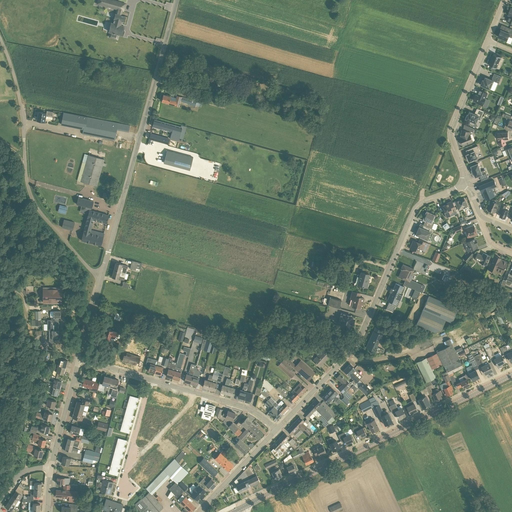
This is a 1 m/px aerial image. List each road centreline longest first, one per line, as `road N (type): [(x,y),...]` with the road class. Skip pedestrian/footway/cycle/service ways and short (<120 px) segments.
road 1 (secondary): [(235,511),(511,372)]
road 2 (unclassified): [(101,277),(176,0)]
road 3 (residential): [(274,429),(349,350),(419,203)]
road 4 (unclassified): [(101,277),(27,190),(21,119),(0,42)]
road 5 (residential): [(485,39),(448,132),(460,187)]
